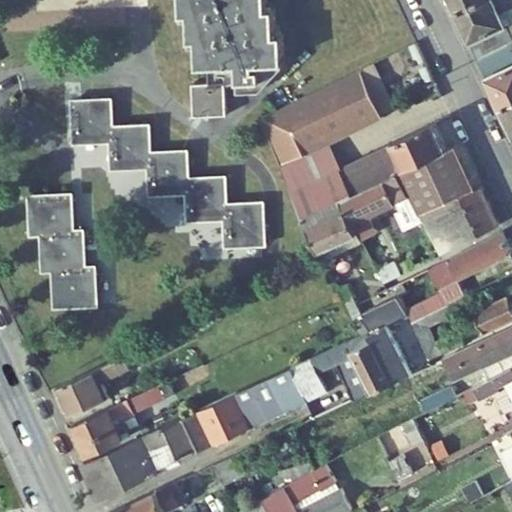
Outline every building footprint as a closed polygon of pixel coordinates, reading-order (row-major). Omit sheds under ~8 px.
[(181,0),(182,14),(189,13),(193,13),(193,19),(190,19),(191,39),(197,39),(202,39),(202,44),(197,44),(198,65),(210,65),(211,81),(193,82),(194,115),(227,114),(225,64),(228,64),(228,74),(238,74),(238,75),(248,74),(249,79),(262,79),(262,88),(280,69),(280,62),(281,62),(280,54),(284,54),(283,34),(276,34),(272,34),(272,29),(276,29),(276,8),(268,8),(264,8),(264,3),(268,3),(268,0),(181,0)] [(478,0),(450,0),(456,11),(478,0)] [(480,58),(511,43),(511,22),(507,25),(501,12),(511,6),(511,0),(478,0),(456,11),(470,41),(471,40),(480,58)] [(511,22),(511,6),(501,12),(507,25),(511,22)] [(501,107),(511,101),(511,43),(480,58),(488,75),(486,77),(501,107)] [(384,115),(362,68),(262,117),(304,216),(342,198),(399,171),(448,148),(436,122),(394,141),(395,143),(342,167),(330,141),(384,115)] [(248,74),(238,75),(239,80),(240,80),(240,89),(262,88),(262,79),(249,79),(248,74)] [(226,216),(227,244),(265,242),(263,201),(241,202),(241,206),(234,206),(234,202),(227,203),(225,175),(203,176),(203,180),(196,181),(196,176),(189,177),(187,149),(165,150),(165,154),(158,155),(158,150),(151,151),(150,123),(127,124),(127,128),(120,128),(120,124),(113,125),(112,97),(90,98),(90,102),(83,102),(83,98),(73,99),(75,140),(112,138),(113,166),(150,164),(151,192),(188,190),(189,218),(226,216)] [(511,101),(501,107),(511,131),(511,101)] [(457,144),(448,148),(399,171),(410,193),(418,207),(421,213),(477,187),(457,144)] [(342,198),(362,238),(378,231),(370,213),(378,210),(378,209),(397,199),(410,193),(399,171),(342,198)] [(482,185),(477,187),(421,213),(431,233),(491,204),(482,185)] [(56,306),(98,303),(97,282),(93,282),(92,275),(96,275),(96,266),(86,266),(85,246),(80,246),(80,239),(84,239),(84,229),(74,230),(73,209),(69,210),(68,203),(73,203),(72,193),(30,195),(32,233),(42,233),(44,269),(54,269),(56,306)] [(415,210),(418,207),(410,193),(397,199),(402,210),(413,205),(415,210)] [(362,238),(342,198),(304,216),(324,259),(327,257),(331,266),(335,264),(332,255),(363,240),(362,238)] [(491,204),(431,233),(442,253),(500,224),(491,204)] [(503,230),(431,267),(441,286),(511,250),(503,230)] [(415,265),(410,255),(402,259),(407,269),(415,265)] [(402,273),(396,261),(380,268),(386,281),(402,273)] [(397,284),(400,293),(407,290),(403,281),(397,284)] [(359,303),(350,283),(340,288),(350,308),(359,303)] [(449,303),(443,291),(407,308),(410,314),(413,321),(449,303)] [(407,308),(400,293),(362,311),(371,330),(395,378),(412,370),(390,324),(410,314),(407,308)] [(467,340),(511,319),(511,302),(509,296),(497,301),(487,306),(475,311),(478,317),(461,325),(462,328),(467,340)] [(487,306),(497,301),(494,296),(484,301),(487,306)] [(467,309),(461,297),(449,303),(413,321),(429,359),(467,340),(462,328),(437,339),(431,326),(467,309)] [(362,311),(359,303),(350,308),(362,334),(371,330),(362,311)] [(484,364),(490,378),(511,366),(511,327),(440,360),(445,369),(449,367),(454,378),(484,364)] [(371,330),(362,334),(292,366),(308,399),(329,389),(320,370),(339,362),(356,396),(395,378),(371,330)] [(103,378),(132,366),(129,358),(127,353),(58,385),(68,405),(78,400),(82,408),(111,395),(103,378)] [(423,385),(421,380),(445,369),(440,360),(407,375),(413,389),(423,385)] [(238,392),(254,424),(308,399),(292,366),(238,392)] [(475,386),(481,397),(500,388),(499,385),(507,382),(511,392),(511,366),(490,378),(475,386)] [(449,367),(445,369),(450,380),(454,378),(449,367)] [(136,411),(182,390),(176,377),(76,423),(90,453),(124,437),(122,432),(128,429),(124,419),(137,414),(136,411)] [(457,395),(453,385),(423,400),(427,410),(457,395)] [(481,397),(475,386),(466,390),(473,401),(481,397)] [(254,424),(238,392),(200,409),(215,442),(254,424)] [(78,400),(68,405),(71,413),(82,408),(78,400)] [(427,410),(423,400),(416,403),(421,414),(427,410)] [(197,451),(215,442),(200,409),(146,434),(152,447),(172,438),(180,456),(181,455),(196,448),(197,451)] [(141,424),(137,414),(124,419),(128,429),(141,424)] [(414,417),(404,422),(414,443),(424,438),(414,417)] [(148,449),(152,447),(146,434),(83,463),(100,499),(159,471),(148,449)] [(172,438),(152,447),(163,470),(184,460),(181,455),(180,456),(172,438)] [(448,453),(442,440),(434,445),(440,457),(448,453)] [(251,445),(215,462),(226,484),(261,467),(251,445)] [(148,449),(159,471),(163,470),(152,447),(148,449)] [(404,454),(391,460),(400,479),(413,473),(404,454)] [(327,463),(264,498),(271,511),(339,511),(352,506),(343,487),(326,496),(323,489),(337,480),(327,463)] [(179,479),(172,482),(182,503),(188,500),(179,479)] [(172,482),(108,511),(164,511),(182,503),(172,482)] [(271,511),(264,498),(254,503),(259,511),(271,511)]
